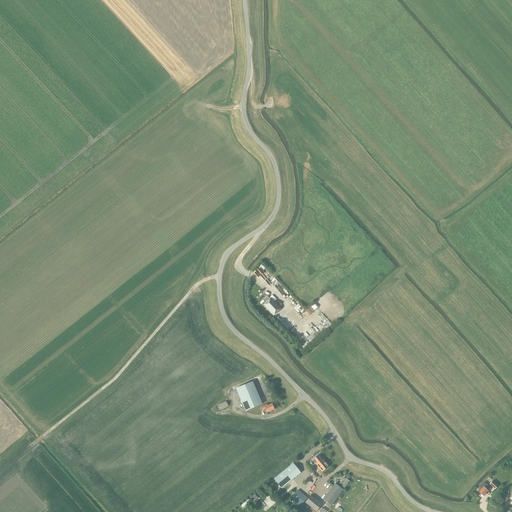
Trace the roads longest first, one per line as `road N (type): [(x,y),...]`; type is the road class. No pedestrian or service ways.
road 1 (unclassified): [(431,511),(388,473),(352,460),(220,307),(223,256),(267,223),(277,204),(276,168),(243,116),(244,0)]
road 2 (track): [(38,439),(117,375),(196,285),(218,277)]
